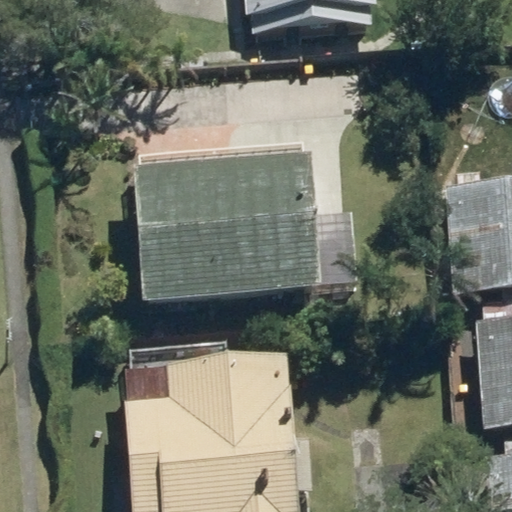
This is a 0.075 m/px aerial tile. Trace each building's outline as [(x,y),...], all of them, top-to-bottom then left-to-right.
[(248,0),(251,29),(382,20),(380,0),(248,0)] [(319,158),(138,171),(148,304),(328,291),(319,158)] [(511,195),(452,199),(459,308),(511,304),(511,195)] [(511,333),(482,335),(489,441),(511,439),(511,333)] [(303,369),(127,381),(135,511),(313,511),(311,476),(303,369)] [(511,511),(511,470),(491,472),(493,511),(511,511)]
